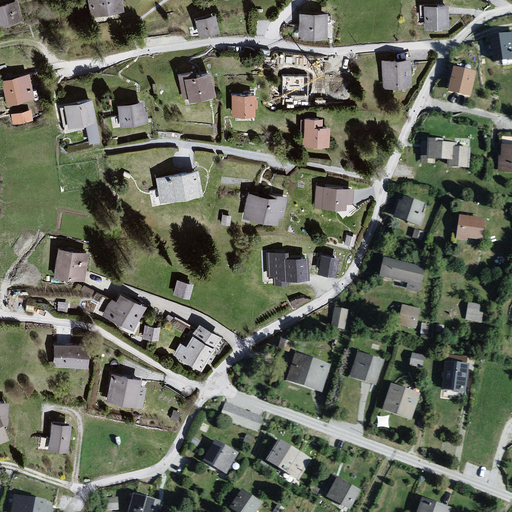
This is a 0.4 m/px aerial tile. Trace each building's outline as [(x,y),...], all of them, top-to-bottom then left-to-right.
[(15,0),(13,0),(0,3),(0,28),(21,22),(15,0)] [(85,0),(89,19),(122,13),(119,0),(85,0)] [(446,4),(421,5),(422,31),(447,30),(446,4)] [(325,12),(296,12),(296,39),(325,39),(325,12)] [(212,14),(193,19),(198,39),(218,34),(212,14)] [(511,34),(488,38),(491,65),(511,62),(511,34)] [(407,57),(378,59),(380,89),(409,87),(407,57)] [(476,73),(452,68),(446,94),(470,100),(476,73)] [(26,72),(0,78),(0,87),(5,107),(33,100),(26,72)] [(209,72),(181,77),(186,102),(214,97),(209,72)] [(309,73),(277,73),(277,98),(309,98),(309,73)] [(252,94),(229,94),(229,116),(252,116),(252,94)] [(90,99),(61,105),(66,130),(83,127),(86,139),(97,137),(90,99)] [(140,100),(114,104),(118,128),(147,124),(145,112),(142,112),(140,100)] [(33,117),(29,106),(11,112),(15,123),(33,117)] [(320,118),(301,117),(301,147),(328,147),(328,127),(319,127),(320,118)] [(436,141),(426,141),(426,163),(454,164),(455,145),(436,145),(436,141)] [(511,147),(500,147),(498,175),(511,175),(511,147)] [(157,204),(201,196),(196,169),(153,176),(157,204)] [(347,187),(321,186),(320,209),(344,210),(344,196),(347,197),(347,187)] [(273,198),(245,193),(241,219),(260,224),(276,227),(277,218),(281,219),(285,197),(274,196),(273,198)] [(398,203),(392,221),(420,229),(424,217),(421,216),(423,206),(403,200),(402,204),(398,203)] [(229,216),(219,215),(218,226),(228,227),(229,216)] [(484,220),(458,217),(455,240),(481,243),(484,220)] [(87,252),(55,248),(51,278),(83,282),(87,252)] [(282,249),(263,249),(264,280),(283,279),(282,258),(282,249)] [(320,249),(317,269),(335,271),(338,252),(320,249)] [(303,257),(282,258),(283,279),(283,281),(304,280),(303,257)] [(424,268),(382,261),(379,280),(407,285),(405,294),(419,296),(424,268)] [(187,300),(191,283),(180,281),(177,297),(187,300)] [(130,331),(143,305),(117,292),(113,300),(109,298),(100,315),(130,331)] [(479,307),(467,305),(465,321),(480,323),(481,315),(478,314),(479,307)] [(420,310),(400,307),(396,328),(417,331),(420,310)] [(347,313),(333,310),(329,329),(343,332),(347,313)] [(219,335),(196,322),(183,346),(177,342),(170,354),(176,357),(198,370),(219,335)] [(141,339),(156,341),(158,326),(143,325),(141,339)] [(51,368),(86,369),(87,345),(51,345),(51,368)] [(423,365),(425,353),(412,351),(410,363),(423,365)] [(383,364),(356,354),(346,379),(373,389),(383,364)] [(321,396),(329,368),(293,357),(285,385),(321,396)] [(468,366),(443,364),(440,393),(465,395),(468,366)] [(140,378),(109,372),(103,401),(119,404),(140,408),(145,387),(138,385),(140,378)] [(419,396),(390,387),(382,414),(410,423),(419,396)] [(249,414),(224,405),(219,419),(243,428),(249,414)] [(68,424),(48,422),(45,451),(65,453),(68,424)] [(215,443),(202,463),(223,476),(236,456),(215,443)] [(297,485),(310,462),(277,444),(265,466),(297,485)] [(345,511),(349,511),(359,494),(335,481),(325,501),(345,511)] [(228,511),(229,511),(258,511),(261,507),(241,493),(228,511)] [(42,503),(13,497),(10,511),(50,511),(52,503),(43,501),(42,503)] [(156,511),(159,504),(131,497),(126,511),(156,511)] [(117,511),(116,498),(102,499),(103,511),(117,511)] [(449,511),(450,510),(421,500),(416,511),(449,511)]
